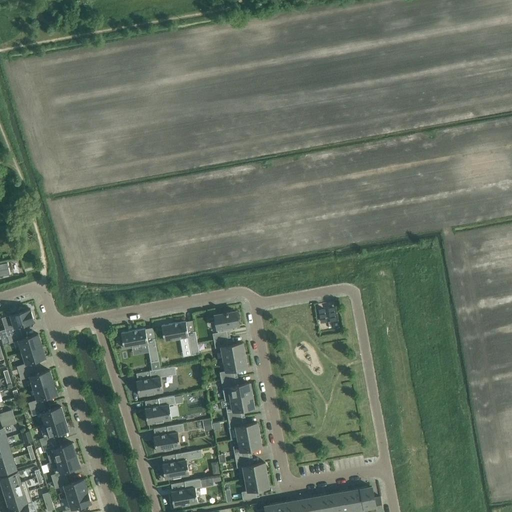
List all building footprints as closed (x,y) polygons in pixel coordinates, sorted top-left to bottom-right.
[(0,274),(8,273),(6,262),(0,263),(0,274)] [(394,262),(369,267),(371,279),(383,277),(384,284),(397,281),(394,262)] [(386,295),(374,297),(376,309),(401,304),(398,286),(385,288),(386,295)] [(401,304),(376,309),(379,320),(390,318),(391,325),(405,323),(401,304)] [(5,330),(7,336),(21,332),(19,326),(34,321),(30,309),(24,310),(24,308),(10,312),(14,327),(5,330)] [(232,329),(232,325),(239,324),(236,311),(228,313),(228,312),(226,312),(226,313),(215,315),(218,332),(213,333),(214,340),(228,337),(226,331),(234,329),(234,328),(232,329)] [(186,321),(161,325),(164,340),(188,336),(191,355),(199,353),(195,331),(188,332),(186,321)] [(393,336),(382,338),(384,350),(409,345),(405,327),(392,329),(393,336)] [(145,328),(121,333),(124,348),(147,343),(151,362),(159,361),(155,338),(147,340),(145,328)] [(23,338),(21,332),(7,336),(9,343),(14,341),(16,347),(20,346),(22,352),(42,345),(38,333),(23,338)] [(229,345),(228,337),(214,340),(215,348),(222,346),(224,358),(246,354),(245,354),(244,348),(243,348),(242,343),(229,345)] [(46,357),(42,345),(22,352),(26,363),(17,366),(19,373),(32,368),(30,362),(46,357)] [(409,345),(384,350),(386,362),(398,359),(399,366),(412,364),(409,345)] [(246,355),(246,354),(224,358),(226,370),(220,372),(221,380),(235,377),(233,369),(247,367),(246,361),(247,361),(246,355)] [(136,380),(139,395),(163,391),(160,377),(176,374),(175,366),(149,370),(151,378),(136,380)] [(34,375),(32,368),(19,373),(21,379),(30,376),(33,388),(53,382),(50,370),(34,375)] [(401,377),(389,379),(392,391),(416,387),(413,368),(400,371),(401,377)] [(236,385),(235,377),(221,380),(225,400),(231,399),(231,398),(254,394),(253,394),(252,388),(250,388),(249,382),(236,385)] [(57,393),(53,382),(33,388),(37,399),(28,402),(30,409),(44,405),(42,398),(57,393)] [(416,387),(392,391),(394,403),(405,401),(406,407),(420,405),(416,387)] [(254,395),(254,394),(231,398),(231,399),(232,405),(226,406),(228,419),(242,417),(241,409),(254,407),(253,401),(254,401),(253,395),(254,395)] [(159,405),(145,408),(148,423),(172,419),(169,404),(176,403),(183,402),(182,395),(174,396),(174,395),(158,398),(159,405)] [(46,411),(44,405),(30,409),(32,415),(41,413),(45,424),(65,418),(61,406),(46,411)] [(0,413),(0,418),(1,420),(14,416),(12,409),(0,413)] [(408,418),(397,421),(399,432),(424,428),(420,409),(407,412),(408,418)] [(16,423),(14,416),(1,420),(3,427),(0,427),(0,439),(7,437),(4,427),(16,423)] [(243,425),(242,417),(228,419),(230,427),(236,426),(238,438),(261,434),(260,434),(259,428),(258,428),(257,422),(243,425)] [(69,430),(65,418),(45,424),(40,425),(44,437),(40,438),(42,445),(55,441),(53,434),(69,430)] [(211,418),(203,420),(205,430),(213,429),(211,418)] [(153,436),(156,451),(180,447),(178,432),(184,431),(183,423),(167,426),(168,433),(153,436)] [(424,428),(399,432),(401,444),(413,442),(414,449),(427,446),(424,428)] [(25,443),(30,441),(33,440),(30,430),(22,432),(25,443)] [(261,435),(261,434),(238,438),(241,450),(234,451),(236,459),(249,457),(248,449),(261,447),(260,441),(261,441),(260,435),(261,435)] [(0,450),(10,447),(7,437),(0,439),(0,450)] [(57,447),(55,441),(42,445),(44,452),(53,449),(56,460),(76,454),(72,442),(57,447)] [(0,461),(13,458),(10,447),(0,450),(0,461)] [(162,463),(165,479),(189,474),(187,460),(202,457),(201,449),(176,453),(177,461),(162,463)] [(416,460),(404,462),(407,473),(431,469),(428,451),(415,453),(416,460)] [(80,466),(76,454),(56,460),(58,466),(54,468),(55,473),(51,475),(53,481),(67,477),(65,471),(80,466)] [(251,465),(249,457),(236,459),(237,467),(243,466),(246,478),(268,474),(267,474),(266,468),(265,468),(264,462),(251,465)] [(0,473),(17,468),(13,458),(0,461),(0,473)] [(46,464),(41,465),(43,473),(49,471),(46,464)] [(431,469),(407,473),(409,485),(420,483),(421,490),(435,487),(431,469)] [(21,481),(18,471),(0,476),(0,478),(3,488),(21,482),(21,481)] [(268,487),(267,481),(269,481),(267,475),(268,474),(246,478),(248,490),(241,491),(243,499),(260,496),(259,496),(256,496),(255,489),(268,487)] [(69,483),(67,477),(53,481),(55,488),(60,487),(61,492),(66,491),(68,497),(88,490),(84,479),(69,483)] [(171,491),(174,506),(198,502),(195,487),(202,486),(200,478),(184,481),(185,488),(171,491)] [(26,480),(21,481),(21,482),(3,488),(6,498),(29,491),(26,480)] [(364,507),(360,486),(360,487),(354,488),(354,490),(351,490),(350,488),(354,509),(364,507)] [(383,510),(380,496),(374,497),(372,486),(367,487),(367,486),(361,487),(361,486),(360,486),(364,507),(375,505),(376,511),(383,510)] [(354,509),(350,488),(349,488),(350,490),(346,491),(346,490),(340,491),(340,490),(339,490),(343,511),(354,509)] [(91,502),(88,490),(68,497),(71,508),(62,511),(77,511),(76,507),(91,502)] [(337,511),(343,511),(339,490),(339,491),(333,492),(333,493),(329,494),(329,492),(332,511),(337,511)] [(32,501),(29,491),(6,498),(9,508),(28,502),(28,503),(32,501)] [(332,511),(329,492),(328,492),(329,494),(325,495),(325,494),(319,495),(318,494),(321,511),(332,511)] [(321,511),(318,494),(318,495),(312,496),(312,497),(308,498),(308,496),(307,496),(310,511),(321,511)] [(54,509),(50,495),(44,497),(48,511),(54,509)] [(310,511),(307,496),(307,498),(303,499),(303,498),(297,499),(297,498),(299,511),(310,511)] [(299,511),(297,498),(296,498),(296,499),(291,500),(291,501),(287,502),(287,500),(286,500),(288,511),(299,511)] [(288,511),(286,500),(286,502),(282,503),(282,502),(276,503),(276,502),(275,502),(277,511),(288,511)] [(30,511),(28,503),(28,502),(9,508),(10,511),(30,511)] [(277,511),(275,502),(275,503),(269,504),(269,505),(265,506),(265,511),(277,511)]
